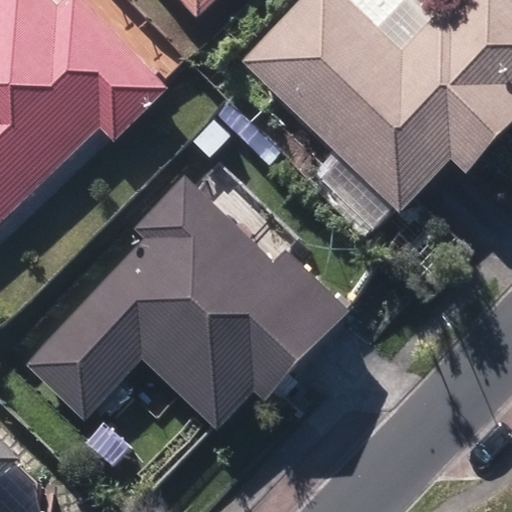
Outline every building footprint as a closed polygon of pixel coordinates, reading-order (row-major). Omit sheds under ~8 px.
[(0,0),(0,243),(3,247),(20,231),(13,223),(101,139),(114,153),(171,99),(77,0),(0,0)] [(171,0),(198,28),(228,0),(171,0)] [(314,0),(244,71),(400,227),(452,175),(466,188),(511,142),(511,12),(499,0),(480,0),(451,30),(442,21),(402,60),(342,0),(314,0)] [(145,368),(221,440),(256,404),(266,413),(354,321),(287,258),(274,271),(185,186),(137,236),(150,248),(30,375),(88,429),(145,368)] [(0,511),(0,491),(22,471),(0,448),(0,511)]
